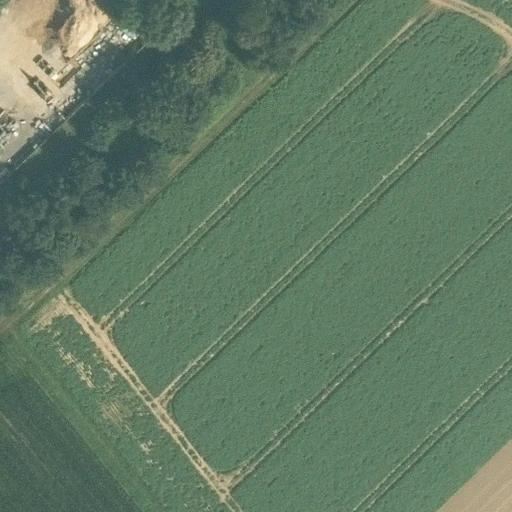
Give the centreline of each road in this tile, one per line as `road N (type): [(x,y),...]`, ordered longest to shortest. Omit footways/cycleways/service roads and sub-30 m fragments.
road 1 (track): [(6,331),(343,0)]
road 2 (track): [(6,331),(148,511)]
